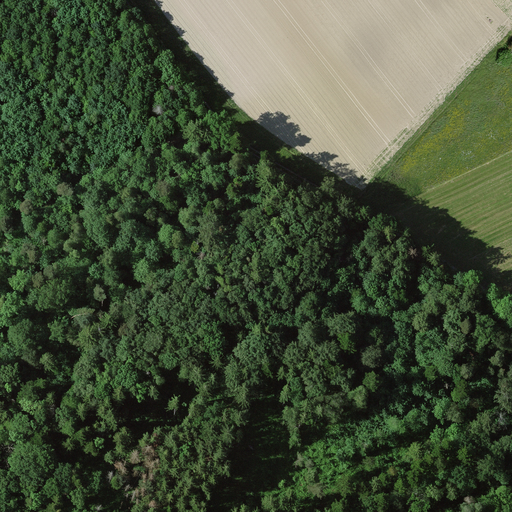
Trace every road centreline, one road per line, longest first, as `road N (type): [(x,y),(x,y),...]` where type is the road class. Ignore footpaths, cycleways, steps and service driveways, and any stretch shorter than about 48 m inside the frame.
road 1 (track): [(511,313),(238,144),(126,0)]
road 2 (track): [(219,126),(0,225)]
